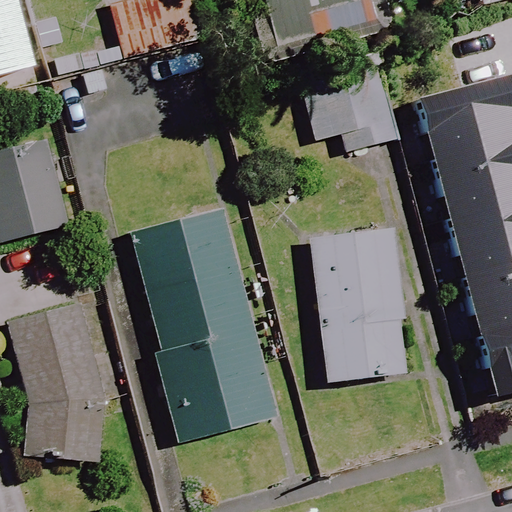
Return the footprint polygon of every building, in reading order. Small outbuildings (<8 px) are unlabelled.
[(178,0),(142,0),(103,10),(116,60),(189,42),(178,0)] [(376,25),(368,0),(238,0),(258,73),(297,62),(293,48),(376,25)] [(511,0),(510,0),(481,7),(467,10),(487,104),(511,98),(511,0)] [(0,85),(44,75),(25,1),(0,7),(0,85)] [(301,94),(312,143),(341,137),(344,150),(388,141),(374,77),(301,94)] [(0,157),(0,246),(55,233),(36,149),(0,157)] [(511,188),(479,197),(472,167),(432,177),(480,366),(511,357),(511,188)] [(272,421),(213,211),(121,237),(155,355),(145,358),(171,450),(272,421)] [(404,376),(382,234),(298,247),(320,389),(404,376)] [(101,403),(76,308),(3,327),(24,410),(21,461),(98,467),(101,403)]
